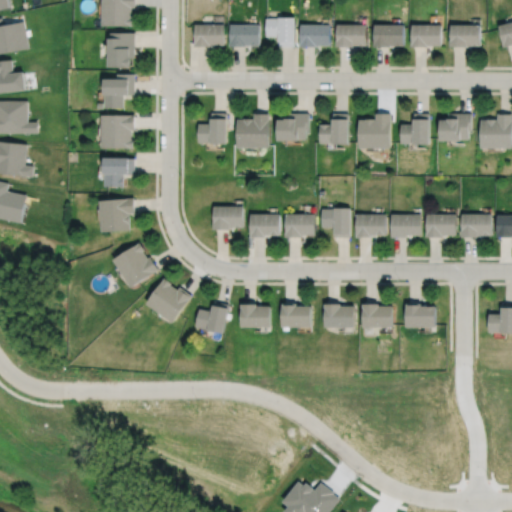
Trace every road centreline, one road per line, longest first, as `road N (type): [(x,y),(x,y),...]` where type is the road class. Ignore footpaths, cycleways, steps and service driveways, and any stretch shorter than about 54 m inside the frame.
road 1 (residential): [(83,389),(245,391),(300,415),(397,489),(435,499),(511,498)]
road 2 (residential): [(168,78),(511,79)]
road 3 (residential): [(191,252),(236,269),(511,269)]
road 4 (residential): [(168,0),(169,213),(191,252)]
road 5 (residential): [(462,269),(462,382),(475,432),(477,511)]
